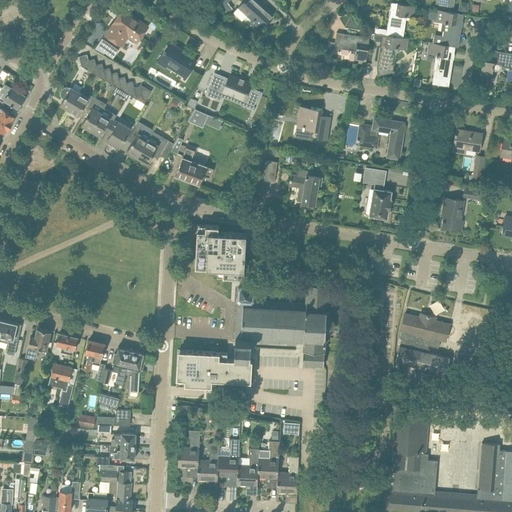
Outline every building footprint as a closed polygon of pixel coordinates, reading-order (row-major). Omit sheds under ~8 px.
[(220,0),(218,2),(227,12),(232,8),(227,2),(228,0),(220,0)] [(259,0),(248,0),(247,2),(244,0),(233,12),(242,20),(247,14),(253,19),(250,23),(256,29),(265,19),(266,21),(272,14),(258,2),(259,0)] [(391,2),(386,35),(402,37),(406,15),(415,17),(417,6),(391,2)] [(107,35),(114,39),(118,43),(126,31),(138,39),(147,26),(123,9),(118,16),(119,18),(107,35)] [(463,14),(438,10),(436,20),(448,22),(447,30),(446,29),(444,38),(443,38),(442,44),(455,46),(456,41),(459,41),(463,14)] [(340,48),(348,49),(356,51),(355,53),(356,53),(355,61),(365,63),(369,38),(336,32),(334,49),(340,50),(340,48)] [(386,35),(374,33),(373,38),(375,38),(375,40),(381,42),(378,61),(388,63),(387,69),(393,70),(394,63),(393,63),(394,55),(392,55),(393,47),(406,49),(408,38),(402,37),(402,38),(386,35)] [(102,38),(95,48),(104,53),(110,44),(102,38)] [(170,42),(166,47),(157,63),(165,67),(166,65),(184,76),(182,79),(185,80),(195,62),(195,61),(183,54),(185,51),(170,42)] [(442,44),(429,42),(428,52),(436,54),(433,70),(434,70),(432,83),(449,86),(455,46),(441,44),(442,44)] [(509,69),(511,69),(511,53),(485,49),(481,74),(491,76),(493,67),(494,65),(493,65),(493,63),(501,64),(501,66),(509,68),(509,69)] [(88,60),(87,54),(79,56),(80,62),(81,66),(90,71),(91,72),(88,60)] [(89,60),(87,54),(88,60),(91,72),(99,76),(96,64),(94,58),(89,60)] [(102,63),(96,64),(99,76),(104,79),(114,85),(111,73),(110,67),(104,69),(102,63)] [(117,72),(111,73),(114,85),(116,86),(122,90),(119,78),(117,72)] [(214,73),(205,93),(221,99),(223,94),(242,102),(244,97),(257,102),(261,91),(243,84),(245,79),(240,77),(240,78),(231,74),(229,78),(214,72),(214,73)] [(125,76),(119,78),(122,90),(129,94),(126,82),(125,76)] [(129,94),(137,99),(132,81),(126,82),(129,94)] [(75,83),(72,87),(71,86),(70,87),(66,86),(62,88),(60,91),(61,95),(63,98),(60,104),(69,109),(80,91),(79,91),(82,87),(75,83)] [(140,85),(134,87),(137,99),(145,103),(143,96),(141,88),(140,85)] [(7,86),(3,92),(0,97),(0,98),(5,102),(6,101),(13,105),(12,106),(14,107),(15,106),(19,109),(26,97),(13,90),(7,86)] [(89,97),(80,91),(69,109),(78,115),(79,113),(82,115),(83,114),(87,107),(91,101),(87,99),(89,97)] [(176,107),(179,101),(174,97),(170,103),(168,107),(172,109),(174,106),(176,107)] [(3,102),(0,99),(0,118),(10,125),(15,117),(15,116),(8,113),(9,112),(0,107),(3,102)] [(96,102),(93,107),(92,106),(91,109),(87,107),(83,114),(82,115),(79,120),(83,122),(81,124),(90,130),(101,112),(104,107),(96,102)] [(300,107),(298,117),(297,125),(303,126),(303,128),(325,132),(327,121),(321,120),(322,109),(311,107),(311,109),(300,107)] [(195,108),(188,119),(202,126),(208,114),(195,108)] [(90,130),(100,135),(102,131),(105,133),(114,119),(101,112),(90,130)] [(361,124),(359,134),(357,144),(376,147),(378,130),(391,132),(387,156),(399,158),(403,130),(401,129),(402,125),(403,126),(403,122),(375,117),(373,128),(370,127),(370,126),(361,124)] [(0,129),(5,133),(6,132),(10,125),(0,118),(0,129)] [(117,121),(114,119),(105,133),(109,135),(107,139),(121,148),(128,137),(133,129),(118,120),(117,121)] [(145,130),(135,124),(133,129),(128,137),(133,140),(126,151),(137,157),(148,138),(142,134),(145,130)] [(453,151),(462,152),(464,153),(465,149),(479,151),(482,133),(456,129),(456,133),(455,133),(455,135),(453,151)] [(272,130),(270,140),(279,142),(281,132),(272,130)] [(154,141),(148,138),(137,157),(147,163),(154,152),(159,155),(167,142),(157,136),(154,141)] [(178,137),(171,150),(177,153),(183,138),(178,137)] [(503,139),(502,149),(500,156),(511,157),(511,138),(511,140),(503,139)] [(186,146),(179,165),(176,175),(200,184),(202,177),(208,179),(213,168),(191,159),(195,149),(186,146)] [(254,186),(263,187),(262,195),(274,197),(275,189),(277,190),(279,181),(277,181),(278,173),(267,171),(269,156),(259,154),(254,186)] [(461,172),(459,179),(483,183),(484,176),(481,175),(481,174),(484,156),(477,155),(474,170),(473,170),(473,174),(461,172)] [(385,170),(366,167),(363,182),(375,183),(370,214),(387,217),(388,209),(390,209),(391,203),(389,203),(391,190),(382,189),(385,170)] [(292,174),(290,182),(290,184),(305,187),(302,202),(310,203),(311,195),(315,196),(317,184),(321,185),(322,177),(310,175),(311,171),(298,169),(297,175),(292,174)] [(483,199),(484,191),(465,187),(463,195),(483,199)] [(463,200),(445,197),(443,209),(445,210),(442,226),(447,226),(447,227),(458,229),(463,200)] [(503,229),(502,234),(511,235),(511,215),(505,214),(505,218),(503,229)] [(197,229),(196,258),(201,259),(200,267),(223,268),(223,276),(244,277),(246,233),(218,231),(219,225),(206,224),(205,230),(197,229)] [(235,346),(234,358),(244,359),(244,352),(251,353),(251,338),(260,339),(259,342),(269,342),(269,339),(287,340),(286,343),(300,344),(299,353),(303,353),(303,364),(324,365),(325,337),(329,338),(329,336),(325,336),(326,331),(328,331),(329,331),(331,330),(332,329),(333,327),(334,325),(334,324),(334,322),(334,320),(333,318),(332,317),(330,316),(328,315),(327,315),(327,310),(331,310),(331,309),(327,309),(328,284),(307,283),(306,302),(254,300),(254,287),(252,285),(240,284),(238,286),(237,300),(243,300),(241,337),(235,337),(235,343),(235,346)] [(399,345),(395,361),(446,373),(450,357),(427,352),(431,337),(446,340),(450,324),(435,320),(436,316),(428,314),(421,313),(420,316),(405,313),(401,330),(402,330),(400,338),(401,338),(400,345),(399,345)] [(18,322),(4,319),(0,334),(0,346),(6,348),(7,353),(15,354),(21,324),(17,323),(18,322)] [(50,330),(38,327),(35,337),(30,336),(26,355),(35,357),(37,347),(46,349),(50,330)] [(77,337),(59,332),(57,342),(54,341),(52,352),(61,354),(62,351),(72,354),(74,347),(75,347),(77,337)] [(105,343),(89,340),(82,368),(90,370),(92,362),(100,364),(105,343)] [(131,350),(118,346),(116,353),(114,353),(112,363),(114,363),(112,370),(118,371),(115,383),(123,385),(125,374),(131,350)] [(144,353),(131,350),(125,374),(131,375),(130,391),(138,391),(139,370),(142,370),(145,360),(142,359),(144,353)] [(178,355),(177,378),(185,378),(184,384),(212,385),(212,379),(243,380),(244,375),(251,375),(252,359),(244,359),(234,358),(227,358),(227,352),(186,350),(186,355),(178,355)] [(20,357),(14,393),(13,393),(12,395),(15,395),(19,395),(21,384),(23,385),(27,359),(20,357)] [(77,368),(54,362),(47,387),(62,390),(59,404),(68,406),(77,368)] [(110,369),(104,367),(101,381),(107,383),(110,369)] [(130,410),(117,409),(115,416),(97,416),(96,424),(98,424),(111,425),(129,426),(130,410)] [(380,497),(379,506),(421,510),(420,511),(432,511),(433,511),(437,511),(448,511),(511,511),(511,450),(502,449),(499,449),(500,444),(482,442),(477,494),(435,491),(437,460),(426,459),(427,453),(430,410),(421,409),(421,411),(401,410),(397,450),(393,450),(391,467),(386,466),(384,487),(381,486),(380,497)] [(95,416),(80,413),(78,424),(93,427),(95,416)] [(284,432),(299,433),(299,421),(284,420),(284,432)] [(111,425),(98,424),(97,432),(110,433),(111,425)] [(190,446),(179,446),(178,466),(187,466),(188,463),(191,464),(191,476),(197,477),(198,459),(200,430),(189,429),(189,438),(190,438),(190,446)] [(115,433),(115,439),(113,439),(112,445),(135,446),(136,433),(122,432),(121,433),(115,433)] [(229,456),(219,455),(218,455),(217,475),(218,475),(227,475),(227,472),(231,472),(230,485),(237,485),(237,484),(239,456),(239,439),(229,439),(228,447),(230,447),(229,456)] [(269,457),(259,457),(258,477),(267,477),(267,474),(271,474),(270,487),(277,487),(277,472),(279,441),(269,440),(268,449),(269,449),(269,457)] [(50,453),(50,442),(34,442),(34,454),(50,453)] [(209,460),(198,459),(197,477),(197,479),(207,479),(207,476),(211,477),(210,489),(217,489),(218,475),(217,475),(218,455),(219,455),(219,443),(208,442),(208,451),(210,451),(209,460)] [(135,446),(112,445),(118,445),(117,450),(114,450),(114,456),(120,457),(120,458),(134,459),(135,446)] [(259,457),(259,448),(248,448),(248,456),(239,456),(237,484),(247,484),(247,481),(250,481),(250,494),(257,494),(258,477),(259,457)] [(289,472),(277,472),(277,487),(277,492),(286,492),(286,489),(290,489),(290,502),(297,502),(298,470),(299,456),(288,455),(288,464),(289,464),(289,472)] [(100,463),(100,464),(118,465),(109,464),(110,456),(96,456),(96,463),(100,463)] [(118,465),(100,464),(99,480),(110,480),(109,492),(116,492),(118,465)] [(124,465),(118,465),(116,492),(117,492),(116,506),(115,511),(131,511),(132,499),(130,499),(131,482),(128,482),(129,471),(123,471),(124,465)] [(37,492),(38,466),(33,466),(32,478),(31,478),(30,492),(37,492)] [(72,481),(72,488),(63,487),(63,490),(60,490),(59,496),(55,495),(54,511),(55,509),(70,511),(71,498),(79,499),(80,494),(81,481),(72,481)] [(335,484),(327,483),(326,497),(334,497),(335,484)] [(88,497),(87,502),(86,511),(88,511),(115,511),(116,506),(107,505),(107,499),(94,498),(94,492),(88,491),(88,497)] [(54,511),(55,495),(43,495),(42,511),(54,511)]
